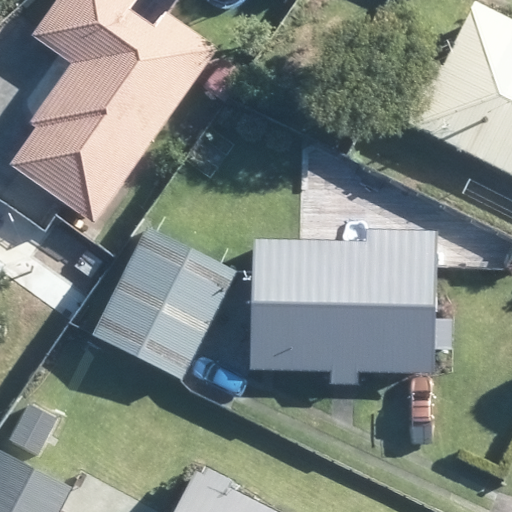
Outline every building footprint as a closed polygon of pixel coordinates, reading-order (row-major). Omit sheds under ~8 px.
[(91,222),(212,47),(162,12),(150,28),(124,10),(130,0),(51,0),(28,33),(70,62),(31,119),(37,124),(8,165),(17,171),(91,222)] [(511,33),(508,32),(511,25),(511,23),(471,3),(438,67),(428,61),(399,118),(511,176),(511,33)] [(219,56),(201,81),(225,97),(242,73),(219,56)] [(177,378),(232,271),(145,226),(90,333),(177,378)] [(433,317),(434,266),(434,229),(363,229),(362,239),(303,239),(248,238),(247,275),(247,370),(271,371),(328,370),(328,382),(353,382),(353,371),(431,371),(430,345),(448,346),(449,318),(433,317)] [(34,452),(53,417),(25,403),(7,437),(34,452)] [(55,511),(68,488),(0,453),(0,511),(55,511)] [(279,511),(229,487),(234,478),(203,463),(199,471),(193,468),(170,511),(279,511)]
